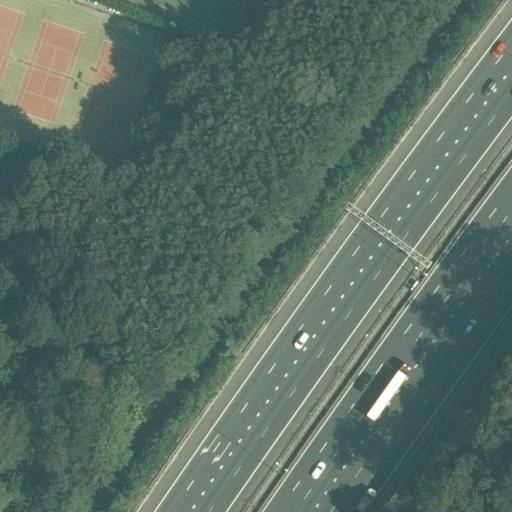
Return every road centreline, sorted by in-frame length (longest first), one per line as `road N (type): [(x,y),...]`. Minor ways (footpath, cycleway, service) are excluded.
road 1 (motorway): [(511,94),(209,511)]
road 2 (motorway): [(286,511),(511,198)]
